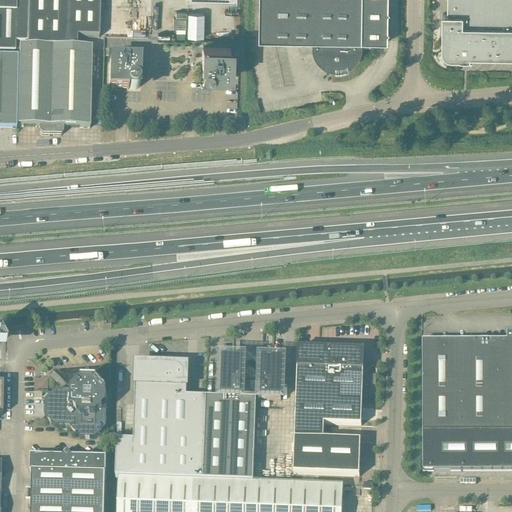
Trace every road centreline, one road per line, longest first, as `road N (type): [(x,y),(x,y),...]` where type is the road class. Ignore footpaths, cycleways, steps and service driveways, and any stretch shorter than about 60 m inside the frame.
road 1 (unclassified): [(14,511),(17,362),(26,349),(389,310)]
road 2 (motorway): [(461,180),(384,169),(295,170),(0,196)]
road 3 (motorway): [(461,180),(0,220)]
road 4 (unclassified): [(0,157),(231,141),(411,102)]
road 5 (motorway): [(0,284),(312,248),(363,230)]
road 6 (motorway): [(0,262),(363,230)]
road 7 (unclassified): [(390,493),(389,310)]
road 8 (motorway): [(363,230),(511,217)]
road 9 (unclassified): [(389,310),(511,298)]
road 10 (unclassified): [(511,493),(390,493)]
